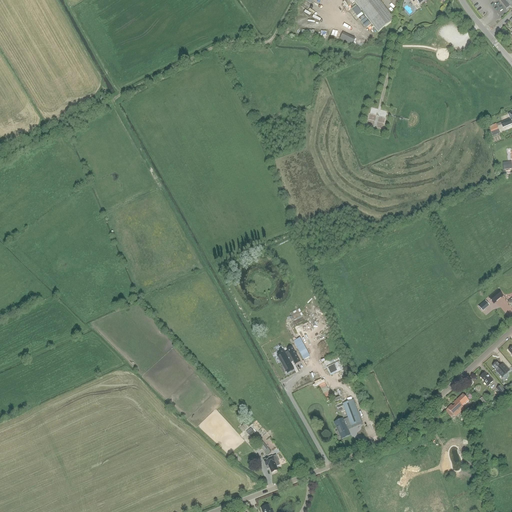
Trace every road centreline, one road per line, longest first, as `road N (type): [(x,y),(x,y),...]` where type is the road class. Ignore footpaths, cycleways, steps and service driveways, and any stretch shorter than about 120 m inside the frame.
road 1 (tertiary): [(213,511),(375,444),(511,330)]
road 2 (track): [(294,0),(269,41),(220,42),(120,95)]
